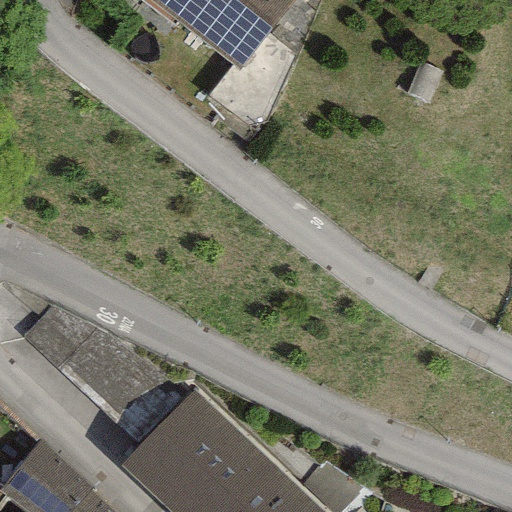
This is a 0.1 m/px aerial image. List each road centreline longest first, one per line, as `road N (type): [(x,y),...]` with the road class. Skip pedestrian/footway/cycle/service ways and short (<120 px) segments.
road 1 (residential): [(40,0),(50,29),(98,81),(381,296),(511,368)]
road 2 (residential): [(511,494),(0,270)]
road 3 (residential): [(141,511),(0,380)]
